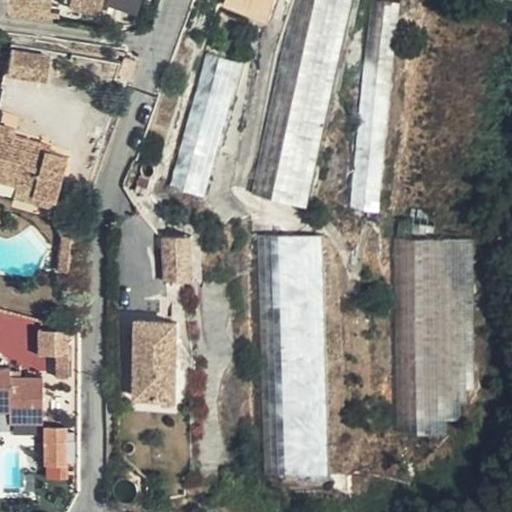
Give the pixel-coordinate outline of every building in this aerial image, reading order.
[(38,0),(0,0),(0,15),(46,23),(48,12),(37,11),(38,0)] [(68,0),(67,7),(95,15),(99,0),(68,0)] [(226,0),(224,11),(259,23),(270,26),(278,0),(226,0)] [(305,214),(355,0),(294,0),(293,2),(249,200),(305,214)] [(382,221),(405,11),(379,8),(356,219),(382,221)] [(213,35),(220,15),(203,10),(197,29),(213,35)] [(66,45),(32,37),(22,68),(57,76),(66,45)] [(204,202),(241,71),(205,59),(167,192),(204,202)] [(78,165),(53,158),(52,163),(44,161),(46,155),(48,148),(22,139),(24,131),(4,125),(0,136),(0,186),(25,194),(41,199),(39,204),(63,211),(78,165)] [(52,163),(53,158),(46,155),(44,161),(52,163)] [(134,192),(143,196),(149,180),(139,178),(134,192)] [(61,220),(63,211),(39,204),(41,199),(25,194),(21,207),(61,220)] [(168,280),(202,278),(198,230),(164,233),(168,280)] [(330,440),(324,233),(259,234),(266,474),(328,472),(327,447),(315,448),(315,440),(330,440)] [(477,245),(471,245),(395,244),(395,438),(447,438),(448,424),(462,424),(462,407),(469,407),(470,393),(475,393),(477,245)] [(188,325),(146,324),(145,402),(186,403),(188,325)] [(40,325),(40,350),(58,350),(58,372),(72,372),(72,325),(40,325)] [(0,370),(0,420),(13,421),(13,431),(47,431),(48,384),(15,385),(15,378),(0,378),(0,370)] [(312,511),(312,500),(294,500),(295,511),(312,511)]
